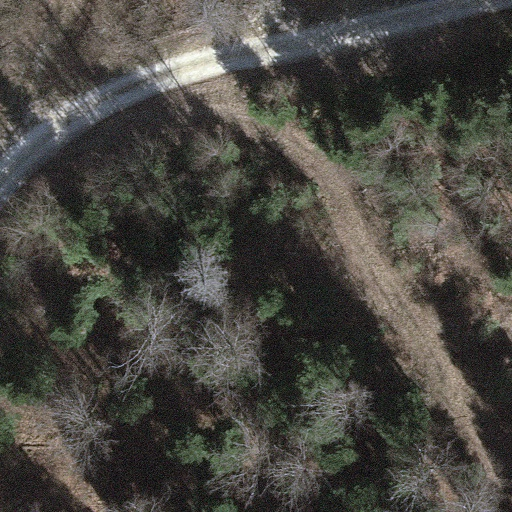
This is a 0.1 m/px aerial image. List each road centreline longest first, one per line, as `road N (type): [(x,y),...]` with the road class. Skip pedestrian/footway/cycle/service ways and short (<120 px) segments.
road 1 (track): [(0,189),(110,137),(184,118),(235,118),(279,132),(361,229),(428,357),(446,403),(466,511)]
road 2 (track): [(0,181),(55,123),(92,99),(292,28),(416,0)]
road 3 (track): [(0,158),(25,74),(61,0)]
